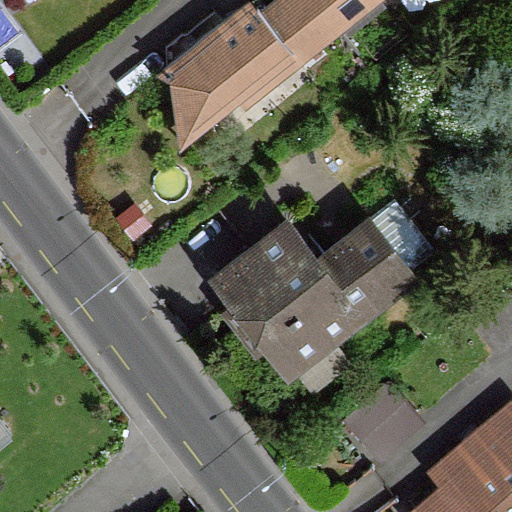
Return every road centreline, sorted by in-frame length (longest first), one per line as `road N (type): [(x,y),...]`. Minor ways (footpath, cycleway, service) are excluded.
road 1 (tertiary): [(269,511),(0,164)]
road 2 (unknown): [(341,511),(511,384)]
